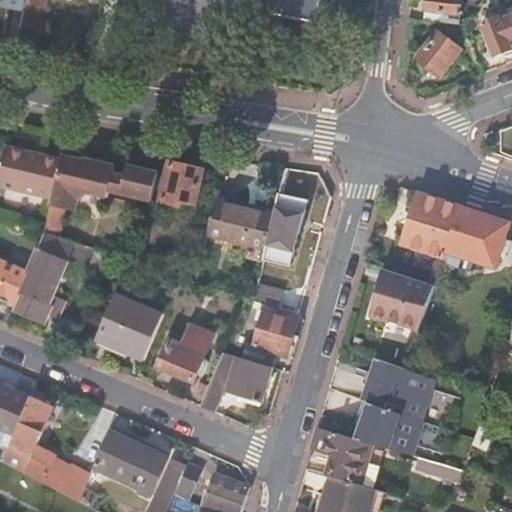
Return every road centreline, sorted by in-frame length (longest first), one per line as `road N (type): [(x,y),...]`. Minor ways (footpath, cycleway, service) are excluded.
road 1 (residential): [(0,78),(374,140)]
road 2 (unclassified): [(289,466),(374,140)]
road 3 (residential): [(0,340),(289,466)]
road 4 (residential): [(374,140),(511,188)]
road 5 (residential): [(511,93),(374,140)]
road 6 (unclassified): [(374,140),(389,0)]
